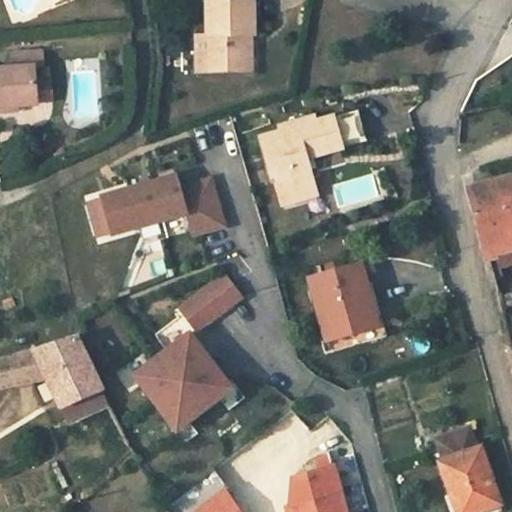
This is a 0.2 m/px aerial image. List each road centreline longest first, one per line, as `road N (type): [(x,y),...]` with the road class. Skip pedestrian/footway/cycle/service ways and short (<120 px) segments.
road 1 (residential): [(494,10),(448,96),(440,148),(511,417)]
road 2 (unknown): [(219,158),(269,343),(296,379),(352,416),(381,511)]
